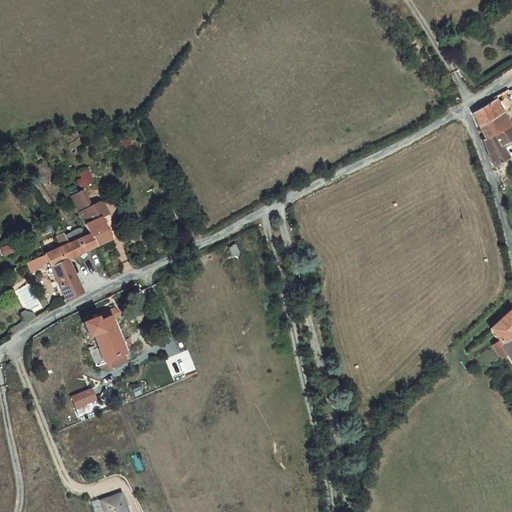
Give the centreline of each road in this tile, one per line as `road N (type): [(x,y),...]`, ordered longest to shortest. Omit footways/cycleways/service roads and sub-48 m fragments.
road 1 (unclassified): [(462,109),(66,307),(0,352)]
road 2 (residential): [(462,109),(511,260)]
road 3 (unknown): [(462,109),(406,0)]
road 4 (unknown): [(146,270),(175,337),(132,361)]
